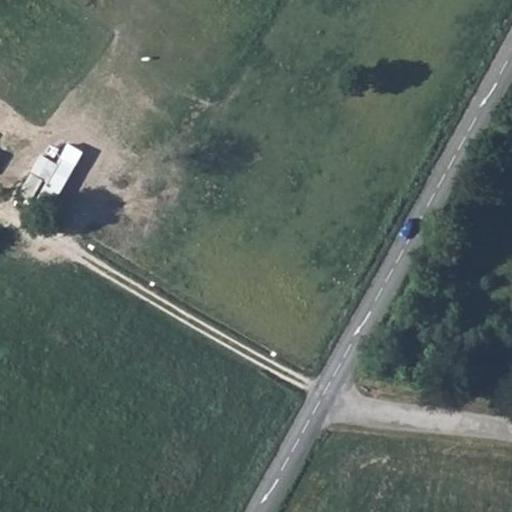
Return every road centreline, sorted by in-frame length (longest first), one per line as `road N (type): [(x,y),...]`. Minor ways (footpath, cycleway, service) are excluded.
road 1 (tertiary): [(511,56),(259,511)]
road 2 (track): [(322,397),(392,417),(511,429)]
